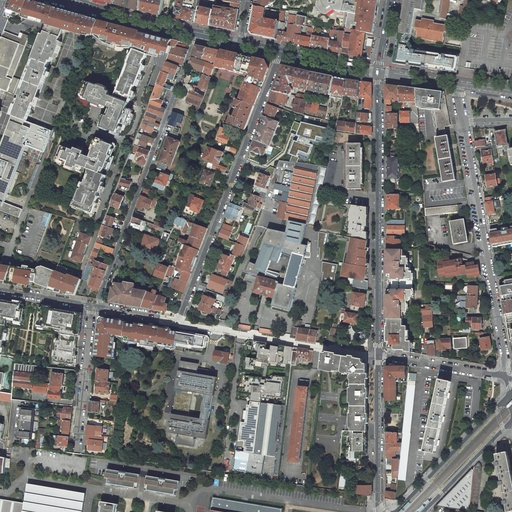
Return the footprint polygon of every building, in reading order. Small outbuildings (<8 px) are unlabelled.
[(25,0),(9,0),(7,9),(13,11),(24,14),(28,1),(25,0)] [(117,0),(116,5),(129,8),(130,8),(141,11),(142,0),(117,0)] [(142,0),(141,11),(161,15),(164,0),(142,0)] [(176,3),(174,18),(181,20),(184,0),(182,0),(177,0),(177,4),(176,3)] [(184,0),(181,20),(197,23),(200,8),(209,10),(209,8),(214,9),(215,6),(215,4),(215,0),(184,0)] [(223,0),(223,2),(232,3),(231,6),(231,9),(240,11),(240,6),(241,0),(223,0)] [(256,0),(255,7),(266,9),(269,7),(269,5),(271,5),(274,4),(274,0),(256,0)] [(317,0),(316,1),(315,5),(321,14),(325,14),(333,9),(334,10),(348,12),(345,28),(365,32),(365,35),(373,36),(376,22),(375,21),(375,19),(376,18),(377,12),(376,11),(377,3),(379,4),(379,0),(317,0)] [(423,0),(404,0),(403,13),(401,22),(399,33),(411,36),(416,10),(422,11),(423,0)] [(450,0),(442,0),(441,9),(440,19),(447,20),(450,0)] [(44,34),(34,59),(32,58),(24,81),(13,76),(29,36),(24,33),(22,37),(5,31),(2,37),(1,37),(0,39),(0,89),(17,96),(20,97),(34,103),(35,103),(49,69),(47,69),(50,62),(51,62),(52,59),(54,60),(56,56),(60,47),(61,43),(59,42),(64,30),(72,32),(75,32),(83,35),(84,31),(86,32),(85,37),(93,39),(100,20),(82,15),(50,7),(46,6),(38,4),(36,3),(35,3),(28,1),(24,14),(22,18),(47,24),(45,31),(44,34)] [(211,26),(236,31),(240,11),(231,9),(215,6),(214,9),(211,26)] [(457,25),(464,26),(468,7),(463,6),(460,6),(457,25)] [(266,9),(255,7),(251,31),(253,35),(277,40),(278,31),(279,22),(264,19),(266,12),(266,9)] [(200,8),(197,23),(199,23),(211,26),(214,9),(209,8),(209,10),(200,8)] [(4,16),(10,18),(13,11),(7,9),(4,16)] [(298,12),(290,11),(288,22),(289,24),(288,33),(278,31),(277,40),(294,43),(297,15),(298,12)] [(297,15),(294,43),(311,47),(312,35),(313,28),(308,27),(307,37),(300,36),(302,25),(303,26),(304,18),(302,18),(302,17),(297,15)] [(434,21),(422,19),(422,21),(416,20),(415,26),(415,28),(418,32),(416,38),(443,43),(446,25),(434,23),(434,21)] [(127,46),(136,48),(136,47),(148,51),(147,54),(158,57),(159,54),(162,55),(162,52),(165,53),(168,54),(171,47),(169,47),(172,40),(170,39),(159,36),(137,30),(117,25),(108,22),(100,20),(93,39),(92,41),(117,51),(118,51),(119,51),(120,51),(121,51),(121,50),(122,50),(122,49),(124,45),(127,46)] [(345,28),(345,32),(342,53),(362,57),(363,50),(365,35),(365,32),(345,28)] [(332,42),(331,51),(342,53),(345,32),(340,31),(340,33),(338,43),(332,42)] [(411,36),(399,33),(393,63),(431,69),(434,49),(412,45),(410,42),(411,36)] [(312,35),(311,47),(328,50),(329,42),(330,39),(312,35)] [(363,50),(362,57),(370,59),(372,48),(373,40),(368,39),(366,51),(363,50)] [(166,61),(182,64),(183,65),(188,50),(184,48),(186,43),(178,41),(176,47),(172,46),(166,61)] [(221,51),(196,45),(192,55),(199,57),(199,56),(214,60),(214,61),(210,60),(209,62),(191,58),(188,66),(204,71),(203,72),(212,75),(214,69),(215,67),(221,51)] [(132,52),(125,70),(140,76),(141,72),(143,73),(145,66),(142,65),(144,60),(145,60),(147,54),(148,51),(136,47),(136,48),(134,52),(132,52)] [(442,50),(434,49),(431,69),(445,71),(448,52),(446,51),(446,53),(441,53),(442,50)] [(235,71),(238,71),(237,72),(243,73),(243,72),(251,73),(249,79),(248,79),(246,85),(247,85),(246,86),(245,86),(244,90),(245,90),(244,93),(243,92),(240,100),(241,101),(254,106),(265,78),(269,68),(265,61),(256,59),(246,57),(221,51),(215,67),(224,69),(224,68),(228,69),(228,70),(235,72),(235,71)] [(460,53),(448,52),(445,71),(457,73),(460,53)] [(179,67),(167,63),(164,70),(169,73),(168,75),(162,72),(157,85),(172,90),(174,86),(171,85),(179,67)] [(283,66),(273,91),(291,95),(292,90),(290,85),(292,84),(295,84),(294,86),(295,86),(299,69),(283,66)] [(295,87),(309,90),(313,73),(299,69),(295,86),(295,87)] [(133,97),(135,92),(133,91),(132,91),(134,86),(135,86),(137,87),(140,80),(138,79),(140,76),(125,70),(118,88),(119,88),(117,94),(115,94),(114,97),(128,103),(131,96),(133,97)] [(309,90),(330,95),(331,93),(334,77),(313,73),(309,90)] [(195,78),(186,74),(183,83),(183,88),(182,92),(188,94),(186,101),(200,107),(207,88),(211,77),(204,75),(202,79),(196,76),(195,78)] [(347,80),(334,77),(331,93),(336,93),(335,94),(339,95),(340,94),(343,95),(347,80)] [(360,81),(347,80),(343,95),(353,96),(358,97),(359,88),(360,81)] [(110,107),(106,116),(104,115),(100,127),(105,129),(106,128),(116,132),(120,122),(126,125),(134,105),(128,103),(114,97),(109,95),(110,92),(107,91),(108,89),(99,85),(99,86),(91,83),(86,81),(85,82),(84,82),(83,83),(83,84),(83,85),(84,85),(81,93),(82,93),(84,94),(83,96),(91,100),(90,102),(91,102),(95,104),(101,106),(101,104),(110,107)] [(365,97),(372,98),(372,83),(360,81),(359,88),(362,89),(360,96),(365,97)] [(172,90),(157,85),(150,103),(161,107),(167,91),(172,93),(172,90)] [(400,87),(385,85),(386,104),(387,104),(390,104),(391,100),(393,100),(392,103),(400,104),(400,102),(400,87)] [(417,89),(400,87),(400,102),(404,102),(412,102),(417,103),(417,89)] [(429,90),(417,89),(417,103),(418,106),(418,107),(434,109),(437,127),(438,127),(443,126),(448,125),(443,99),(441,99),(442,92),(429,90)] [(273,91),(269,101),(284,107),(286,103),(287,104),(287,103),(288,100),(287,99),(289,95),(291,95),(273,91)] [(304,110),(311,111),(311,112),(316,114),(317,113),(326,115),(328,109),(319,106),(319,104),(314,102),(313,103),(313,105),(306,103),(308,96),(299,94),(297,95),(295,102),(294,102),(293,106),(294,106),(293,111),(303,115),(304,110)] [(22,210),(4,203),(26,146),(29,147),(29,148),(39,152),(40,152),(44,153),(52,131),(35,125),(34,125),(27,122),(34,103),(20,97),(17,105),(15,104),(14,108),(16,108),(0,149),(0,211),(19,219),(22,210)] [(240,100),(237,99),(234,108),(237,109),(234,116),(231,115),(228,123),(245,130),(254,106),(241,101),(240,100)] [(161,107),(150,103),(148,106),(143,119),(149,121),(160,125),(165,109),(161,107)] [(279,108),(268,104),(264,116),(274,120),(278,110),(279,108)] [(412,106),(413,111),(401,111),(401,114),(401,123),(419,123),(418,112),(418,107),(418,106),(412,106)] [(170,124),(182,128),(186,115),(174,111),(170,124)] [(356,121),(368,122),(368,113),(357,112),(356,121)] [(391,114),(387,114),(387,128),(397,128),(397,114),(391,114)] [(297,115),(291,131),(297,134),(296,135),(300,137),(298,142),(295,141),(290,155),(292,156),(290,161),(297,162),(299,158),(308,160),(315,142),(324,144),(329,121),(297,115)] [(264,116),(258,131),(255,140),(267,145),(270,146),(279,122),(274,120),(264,116)] [(146,129),(157,133),(160,125),(149,121),(143,119),(140,127),(146,129)] [(356,124),(338,121),(337,123),(336,130),(356,133),(356,125),(356,124)] [(365,126),(356,125),(356,133),(368,135),(372,136),(372,127),(365,126)] [(230,131),(221,128),(217,139),(221,141),(220,142),(223,143),(224,142),(228,143),(230,137),(228,137),(230,131)] [(492,139),(493,142),(493,143),(493,142),(494,147),(496,147),(497,147),(498,148),(499,149),(503,148),(503,147),(503,146),(509,145),(506,132),(506,130),(495,132),(496,138),(492,139)] [(179,134),(171,131),(168,137),(176,140),(179,134)] [(145,149),(148,141),(153,143),(155,139),(138,133),(134,143),(133,145),(140,147),(142,148),(145,149)] [(440,137),(436,138),(444,182),(456,180),(452,158),(448,136),(445,136),(443,136),(440,137)] [(176,140),(168,137),(159,162),(167,165),(171,166),(180,142),(176,140)] [(90,169),(102,174),(104,168),(109,170),(111,164),(113,159),(110,157),(109,157),(110,155),(113,146),(104,142),(104,141),(98,138),(91,158),(83,155),(83,154),(84,152),(75,149),(75,151),(61,146),(56,159),(65,163),(64,165),(76,169),(76,167),(81,169),(82,166),(90,169)] [(267,145),(255,140),(251,150),(264,155),(267,145)] [(493,142),(488,143),(489,146),(491,146),(491,150),(493,157),(498,156),(496,147),(494,147),(493,142),(493,143),(493,142)] [(362,144),(348,144),(348,189),(362,189),(362,166),(362,144)] [(138,162),(145,164),(150,151),(149,150),(145,149),(142,148),(140,147),(133,145),(132,149),(138,152),(137,156),(140,157),(138,162)] [(224,153),(207,147),(203,159),(209,161),(207,165),(225,172),(226,168),(219,165),(224,153)] [(482,151),(483,163),(493,161),(493,157),(491,150),(489,150),(482,151)] [(391,156),(387,156),(387,168),(399,168),(399,156),(395,156),(395,153),(391,153),(391,156)] [(274,173),(279,175),(273,191),(275,192),(273,198),(281,200),(277,218),(306,224),(319,166),(296,162),(296,163),(279,160),(274,173)] [(337,162),(329,160),(328,167),(323,188),(330,190),(337,162)] [(167,165),(159,162),(157,168),(163,171),(165,171),(167,165)] [(225,172),(207,165),(201,182),(211,187),(215,174),(227,178),(229,174),(225,172)] [(399,168),(387,168),(387,179),(399,179),(399,168)] [(95,206),(98,199),(99,196),(98,196),(99,193),(100,193),(101,192),(103,193),(105,188),(103,187),(104,183),(103,182),(106,175),(102,174),(90,169),(87,176),(87,177),(88,177),(85,183),(82,190),(81,189),(75,205),(93,212),(95,206)] [(174,174),(165,171),(163,171),(163,173),(162,173),(160,178),(159,177),(156,182),(166,186),(166,185),(169,186),(171,181),(174,174)] [(269,176),(260,173),(256,185),(255,189),(255,190),(253,194),(262,198),(264,199),(268,188),(266,187),(270,177),(272,178),(273,175),(270,174),(269,176)] [(496,174),(486,176),(488,187),(498,185),(496,174)] [(131,182),(120,179),(118,184),(130,187),(131,182)] [(152,190),(145,187),(142,194),(150,196),(152,190)] [(124,197),(115,193),(110,205),(119,208),(124,197)] [(150,196),(142,194),(137,208),(143,210),(144,207),(150,209),(153,201),(149,199),(150,196)] [(196,196),(191,194),(186,206),(184,212),(192,215),(194,210),(200,213),(204,201),(200,199),(196,198),(196,196)] [(262,198),(253,194),(249,204),(244,202),(242,207),(254,211),(255,211),(256,208),(260,209),(262,204),(260,204),(262,198)] [(394,194),(387,195),(387,209),(399,209),(399,194),(394,194)] [(492,197),(484,198),(487,215),(495,213),(492,197)] [(242,207),(231,203),(226,216),(239,221),(243,211),(244,212),(243,213),(252,216),(254,211),(242,207)] [(368,241),(368,232),(366,231),(366,226),(368,227),(368,225),(368,207),(352,205),(351,208),(353,209),(351,217),(352,217),(351,222),(350,221),(349,229),(352,229),(352,234),(353,234),(352,238),(353,238),(358,239),(368,241)] [(458,206),(425,209),(425,216),(458,212),(458,206)] [(267,212),(260,210),(255,224),(261,226),(267,212)] [(144,216),(136,212),(134,217),(143,220),(144,216)] [(115,218),(107,215),(105,220),(107,221),(106,226),(111,228),(115,218)] [(143,220),(134,217),(131,225),(135,226),(135,227),(141,229),(143,230),(146,222),(143,220)] [(183,219),(177,217),(174,223),(184,227),(182,232),(185,234),(189,226),(191,227),(192,224),(195,226),(195,224),(194,223),(189,222),(183,219)] [(464,219),(451,221),(455,244),(468,242),(464,219)] [(164,232),(161,239),(164,240),(167,242),(169,238),(172,231),(160,227),(154,224),(149,223),(148,226),(164,232)] [(233,227),(223,223),(221,228),(232,232),(233,227)] [(196,224),(195,224),(195,226),(189,241),(180,238),(178,242),(200,250),(208,229),(197,224),(196,224)] [(106,226),(103,225),(99,234),(102,235),(102,236),(110,239),(114,229),(111,228),(106,226)] [(405,226),(387,225),(387,233),(405,233),(405,227),(405,226)] [(511,229),(510,229),(507,229),(507,227),(504,227),(502,228),(502,230),(500,230),(498,231),(497,228),(490,229),(490,231),(492,242),(493,247),(511,243),(511,225),(510,226),(511,229)] [(405,233),(406,249),(428,249),(428,244),(426,226),(405,227),(405,233)] [(218,236),(237,244),(243,246),(246,247),(249,239),(238,234),(232,232),(221,228),(218,236)] [(317,239),(327,241),(328,233),(314,230),(313,238),(317,239)] [(278,263),(284,249),(294,251),(300,253),(305,254),(309,255),(311,244),(294,239),(294,240),(289,239),(290,236),(274,232),(272,236),(268,235),(265,237),(267,238),(265,244),(264,246),(261,255),(257,265),(255,270),(259,271),(266,274),(271,260),(278,263)] [(88,245),(91,237),(84,234),(80,235),(78,240),(74,251),(72,256),(73,259),(81,262),(83,259),(84,255),(82,254),(86,244),(88,245)] [(160,240),(147,235),(144,243),(143,243),(141,248),(155,253),(160,240)] [(387,236),(387,249),(388,249),(401,249),(401,239),(395,239),(395,236),(387,236)] [(352,267),(367,269),(368,268),(366,268),(368,259),(366,259),(367,256),(365,255),(366,250),(368,241),(358,239),(353,238),(348,263),(347,263),(346,265),(349,266),(352,266),(352,267)] [(327,241),(317,239),(313,259),(323,261),(327,241)] [(102,244),(96,242),(87,264),(92,266),(96,267),(106,271),(108,266),(94,260),(95,257),(96,257),(99,249),(104,251),(105,251),(112,254),(114,249),(102,244)] [(180,249),(176,261),(180,262),(177,268),(189,273),(195,257),(197,257),(200,250),(178,242),(176,248),(180,249)] [(243,246),(237,244),(233,255),(235,256),(239,257),(241,258),(244,251),(242,250),(243,246)] [(388,319),(399,319),(403,319),(403,312),(407,312),(407,301),(410,300),(409,297),(412,297),(412,282),(412,279),(409,279),(409,271),(409,268),(407,268),(407,260),(407,256),(403,256),(403,249),(401,249),(388,249),(388,256),(387,257),(387,266),(387,268),(387,274),(388,274),(388,278),(388,279),(391,279),(391,281),(391,289),(388,289),(388,294),(387,294),(387,315),(388,315),(388,319)] [(233,255),(228,253),(227,254),(224,253),(219,268),(218,272),(227,276),(227,275),(228,275),(229,272),(232,273),(234,268),(231,266),(235,256),(233,255)] [(285,285),(296,288),(305,256),(293,253),(293,254),(292,257),(290,264),(285,285)] [(461,275),(467,274),(467,275),(470,274),(470,277),(480,275),(478,262),(474,263),(474,262),(465,263),(465,260),(460,259),(456,259),(456,260),(450,261),(449,258),(441,259),(442,262),(439,262),(440,266),(438,266),(439,274),(442,274),(442,276),(446,276),(446,275),(448,274),(449,277),(456,276),(456,273),(458,273),(460,272),(461,275)] [(313,259),(312,259),(310,269),(335,273),(337,264),(323,261),(313,259)] [(62,263),(59,262),(56,271),(51,282),(51,283),(50,286),(48,290),(58,292),(76,295),(82,279),(72,276),(73,271),(61,266),(62,263)] [(255,270),(257,265),(251,262),(248,271),(258,275),(259,271),(255,270)] [(169,267),(159,263),(155,275),(164,279),(166,275),(169,267)] [(92,266),(87,264),(82,279),(86,280),(92,266)] [(166,275),(187,283),(191,273),(189,273),(177,268),(174,267),(170,265),(169,267),(166,275)] [(354,278),(366,280),(367,269),(352,267),(352,266),(349,266),(346,265),(344,276),(354,278)] [(12,266),(6,283),(9,284),(25,286),(25,284),(31,285),(32,281),(36,282),(40,284),(41,282),(50,286),(51,283),(51,282),(56,271),(43,266),(41,270),(30,268),(30,269),(12,266)] [(106,271),(96,267),(90,285),(100,289),(106,271)] [(232,282),(213,274),(209,286),(223,292),(226,283),(231,285),(232,282)] [(265,279),(277,282),(278,277),(266,274),(265,279)] [(166,275),(164,279),(162,284),(184,292),(187,283),(166,275)] [(275,297),(278,283),(277,282),(265,279),(259,277),(255,291),(257,292),(275,297)] [(352,287),(368,290),(368,285),(368,280),(366,280),(354,278),(352,287)] [(502,286),(504,301),(511,299),(511,279),(505,281),(506,285),(502,286)] [(110,301),(143,307),(148,292),(148,291),(134,289),(135,284),(135,283),(131,282),(125,282),(124,284),(116,283),(115,288),(112,288),(110,301)] [(296,288),(285,285),(278,283),(275,297),(274,299),(272,306),(290,311),(294,299),(297,288),(296,288)] [(476,287),(469,287),(468,296),(478,296),(478,290),(476,290),(476,287)] [(303,290),(297,288),(294,299),(295,299),(303,290)] [(367,291),(354,288),(352,301),(364,303),(365,303),(367,291)] [(165,293),(160,291),(158,296),(154,308),(167,311),(168,304),(165,304),(166,298),(163,297),(164,297),(165,297),(166,294),(165,294),(165,293)] [(158,296),(148,292),(143,307),(154,308),(158,296)] [(204,295),(202,302),(212,306),(213,304),(214,304),(216,300),(204,295)] [(468,296),(467,296),(467,308),(478,308),(478,296),(468,296)] [(7,300),(0,298),(0,384),(2,385),(4,373),(0,372),(0,353),(1,347),(3,347),(8,319),(20,321),(23,322),(25,309),(21,309),(22,301),(14,300),(13,302),(6,301),(7,300)] [(511,299),(504,301),(502,301),(505,314),(511,312),(511,299)] [(364,303),(352,301),(350,310),(351,310),(363,312),(364,303)] [(212,306),(202,302),(199,309),(211,314),(212,309),(211,309),(212,306)] [(51,306),(44,305),(42,312),(40,312),(38,324),(44,325),(55,327),(60,328),(62,330),(61,331),(60,340),(57,339),(57,344),(56,350),(54,358),(54,361),(74,364),(74,363),(75,355),(77,347),(75,347),(75,343),(77,336),(79,322),(81,322),(82,315),(78,315),(79,312),(59,309),(59,310),(50,308),(51,306)] [(434,327),(433,314),(432,307),(432,305),(420,305),(420,317),(420,319),(421,327),(425,327),(434,327)] [(350,310),(341,308),(340,313),(346,314),(344,322),(357,324),(359,314),(350,313),(351,310),(350,310)] [(99,322),(97,339),(101,339),(114,341),(114,337),(114,334),(120,335),(120,333),(124,334),(124,329),(124,327),(125,324),(125,323),(125,322),(119,321),(103,318),(99,322)] [(481,329),(482,318),(473,318),(467,318),(467,324),(473,324),(473,328),(481,329)] [(291,338),(309,341),(311,330),(300,328),(302,320),(294,319),(293,327),(291,335),(291,338)] [(410,352),(411,352),(411,341),(409,341),(407,341),(407,326),(403,326),(403,319),(399,319),(388,319),(388,325),(387,326),(387,341),(388,341),(388,344),(387,348),(396,350),(404,349),(404,351),(410,352)] [(141,343),(155,346),(155,345),(159,345),(159,344),(166,346),(166,348),(172,349),(172,347),(175,348),(175,346),(178,333),(171,332),(171,330),(168,330),(135,324),(125,322),(125,323),(125,324),(124,327),(124,329),(124,334),(123,337),(129,338),(137,339),(137,341),(138,341),(141,341),(141,343)] [(318,331),(311,330),(309,341),(315,342),(318,331)] [(487,333),(475,332),(475,336),(480,336),(481,338),(480,338),(482,350),(491,348),(489,337),(487,337),(487,333)] [(207,337),(178,333),(175,346),(191,349),(192,346),(205,348),(206,339),(207,337)] [(467,336),(453,337),(454,349),(467,348),(467,336)] [(448,338),(435,340),(435,341),(436,356),(436,357),(440,357),(440,350),(446,350),(446,347),(451,347),(451,338),(448,338)] [(95,356),(113,358),(114,342),(114,341),(101,339),(97,339),(95,356)] [(292,360),(293,347),(272,344),(271,350),(266,349),(267,343),(253,341),(252,350),(259,352),(257,360),(247,358),(246,365),(263,368),(264,364),(269,365),(269,363),(280,365),(280,363),(291,365),(291,364),(292,360)] [(427,341),(428,355),(436,356),(435,341),(427,341)] [(313,351),(293,347),(293,349),(292,354),(292,360),(291,364),(296,365),(297,358),(307,359),(307,361),(311,361),(311,360),(312,361),(313,351)] [(231,353),(215,351),(214,361),(222,362),(222,364),(229,365),(231,353)] [(351,392),(351,431),(367,431),(367,392),(367,366),(360,359),(350,357),(322,352),(320,368),(348,373),(351,373),(351,392)] [(199,364),(181,361),(179,371),(197,375),(199,364)] [(409,373),(410,367),(391,364),(385,369),(385,400),(393,400),(393,396),(396,396),(396,386),(399,386),(399,383),(403,383),(403,386),(408,386),(409,373)] [(109,371),(98,370),(97,381),(108,382),(108,377),(110,377),(112,376),(113,372),(109,372),(109,371)] [(197,375),(179,371),(176,390),(206,395),(214,397),(218,378),(197,375)] [(35,375),(15,373),(14,381),(34,383),(35,375)] [(64,374),(53,373),(51,385),(61,386),(63,386),(64,374)] [(416,374),(409,373),(408,386),(405,407),(403,433),(401,445),(401,451),(399,471),(398,477),(398,479),(405,480),(410,433),(415,385),(416,374)] [(252,393),(251,402),(261,403),(262,398),(282,401),(284,377),(272,376),(272,379),(266,379),(265,383),(261,382),(262,378),(245,376),(243,392),(252,393)] [(451,382),(439,379),(424,451),(425,451),(425,452),(427,453),(427,451),(435,453),(437,445),(438,446),(439,440),(438,440),(442,422),(444,422),(445,417),(443,417),(447,398),(449,398),(450,393),(448,393),(451,382)] [(34,383),(14,381),(13,389),(25,390),(32,390),(32,392),(46,393),(47,387),(51,388),(51,385),(47,384),(34,383)] [(108,382),(97,381),(96,392),(109,394),(110,382),(108,382)] [(61,386),(51,385),(51,388),(51,391),(50,391),(49,397),(61,399),(62,392),(60,392),(61,386)] [(299,386),(297,397),(296,397),(295,400),(297,400),(294,422),(293,422),(292,425),(294,426),(291,447),(290,447),(289,451),(291,451),(290,462),(300,463),(309,387),(308,387),(299,386)] [(13,394),(0,392),(0,400),(12,402),(12,399),(13,394)] [(210,422),(214,397),(206,395),(202,420),(210,422)] [(105,401),(90,399),(89,411),(99,412),(100,404),(105,404),(105,401)] [(254,453),(261,403),(251,402),(251,405),(248,405),(247,410),(244,410),(242,421),(245,422),(242,422),(239,440),(244,441),(244,447),(245,448),(245,452),(254,453)] [(286,406),(261,403),(254,453),(276,456),(275,463),(280,463),(286,406)] [(35,408),(17,407),(14,438),(33,440),(35,408)] [(71,421),(72,408),(65,407),(64,409),(60,409),(59,413),(57,413),(57,419),(64,420),(71,421)] [(207,440),(210,422),(202,420),(172,415),(168,434),(178,435),(197,439),(207,440)] [(71,421),(64,420),(63,433),(69,434),(71,421)] [(96,426),(88,425),(87,435),(101,436),(102,436),(102,433),(95,432),(96,426)] [(367,438),(367,431),(351,431),(350,431),(350,442),(350,446),(347,446),(347,459),(351,459),(351,461),(361,461),(361,455),(367,455),(367,440),(365,440),(365,438),(367,438)] [(397,432),(386,432),(387,443),(397,444),(397,432)] [(101,436),(87,435),(86,440),(90,440),(89,445),(89,450),(102,451),(103,442),(101,442),(101,436)] [(197,439),(178,435),(177,445),(195,448),(197,439)] [(69,437),(60,436),(58,446),(68,447),(69,437)] [(233,469),(262,474),(266,455),(254,453),(245,452),(236,450),(233,469)] [(401,451),(387,450),(386,464),(393,464),(393,471),(399,471),(401,451)] [(507,452),(496,454),(507,511),(511,511),(511,476),(511,471),(507,452)] [(473,468),(473,469),(469,510),(477,511),(481,470),(481,466),(481,465),(480,465),(479,462),(473,468)] [(120,471),(108,468),(106,477),(108,478),(108,481),(131,486),(131,487),(135,488),(136,483),(138,483),(140,474),(137,474),(127,472),(127,471),(121,470),(120,471)] [(469,510),(473,469),(437,506),(469,510)] [(160,478),(147,475),(146,485),(149,485),(148,490),(152,491),(152,489),(175,493),(176,490),(178,490),(180,481),(167,479),(167,478),(161,477),(160,478)] [(372,481),(367,481),(367,486),(357,485),(357,491),(352,490),(351,493),(357,494),(367,495),(372,496),(372,481)] [(86,494),(29,484),(28,493),(60,499),(61,493),(63,491),(84,495),(85,497),(86,494)] [(396,500),(397,493),(397,488),(397,485),(392,484),(391,492),(386,491),(386,498),(390,499),(396,500)] [(28,493),(26,504),(24,511),(83,511),(85,497),(84,495),(63,491),(61,493),(60,499),(28,493)] [(281,511),(282,509),(213,498),(210,511),(281,511)] [(0,511),(24,511),(26,504),(0,499),(0,511)] [(419,511),(430,501),(428,500),(418,510),(419,511)] [(117,511),(119,504),(101,501),(99,511),(117,511)] [(402,511),(410,503),(409,502),(398,511),(402,511)]
